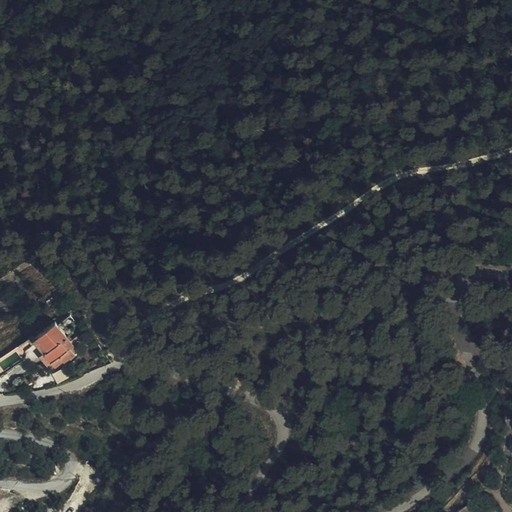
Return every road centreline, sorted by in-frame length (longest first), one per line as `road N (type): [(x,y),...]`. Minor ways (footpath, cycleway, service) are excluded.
road 1 (unclassified): [(0,400),(65,387),(104,369),(151,366),(231,380),(257,393),(270,412),(273,439),(270,465),(237,511)]
road 2 (unclassified): [(394,511),(468,456),(479,428),(461,281),(472,272),(511,272)]
road 3 (unclassified): [(0,483),(59,483),(72,457),(45,440),(0,433)]
